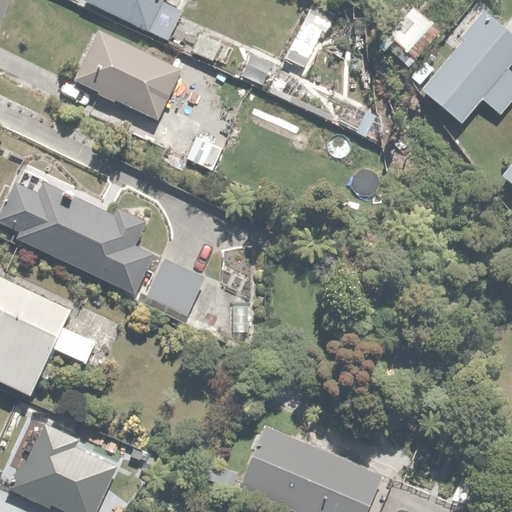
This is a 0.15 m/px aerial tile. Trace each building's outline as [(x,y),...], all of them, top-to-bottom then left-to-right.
[(87,0),(165,37),(178,9),(168,4),(169,0),(87,0)] [(413,56),(458,4),(452,0),(433,0),(424,10),(414,1),(386,33),(413,56)] [(511,98),(511,35),(483,11),(422,86),(463,120),(484,96),(502,111),(511,98)] [(182,66),(100,31),(96,29),(75,78),(161,115),(182,66)] [(223,43),(201,34),(193,50),(215,60),(223,43)] [(511,161),(502,174),(511,181),(511,161)] [(109,208),(24,173),(19,171),(0,217),(0,221),(17,229),(10,245),(143,299),(163,250),(144,243),(156,213),(114,196),(109,208)] [(166,258),(148,298),(188,316),(206,277),(166,258)] [(71,306),(0,274),(0,381),(30,395),(71,306)] [(264,423),(238,486),(302,511),(369,511),(386,472),(264,423)] [(21,459),(7,484),(59,511),(97,511),(120,470),(42,428),(24,461),(21,459)]
